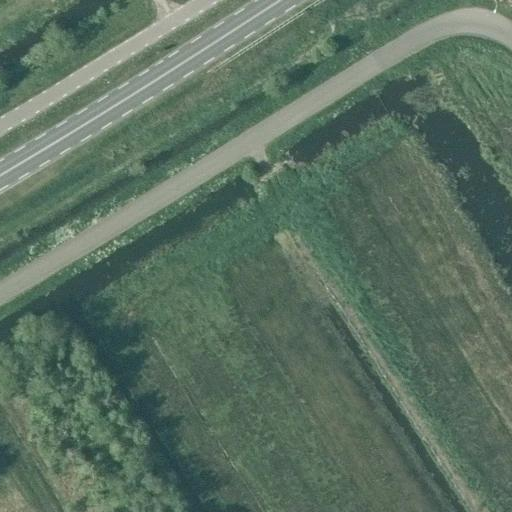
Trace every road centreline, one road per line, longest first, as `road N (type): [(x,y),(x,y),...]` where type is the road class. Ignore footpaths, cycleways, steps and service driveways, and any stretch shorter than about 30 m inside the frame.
road 1 (unclassified): [(511,38),(472,21),(423,34),(0,293)]
road 2 (primary): [(0,174),(282,0)]
road 3 (unclassified): [(0,126),(206,0)]
